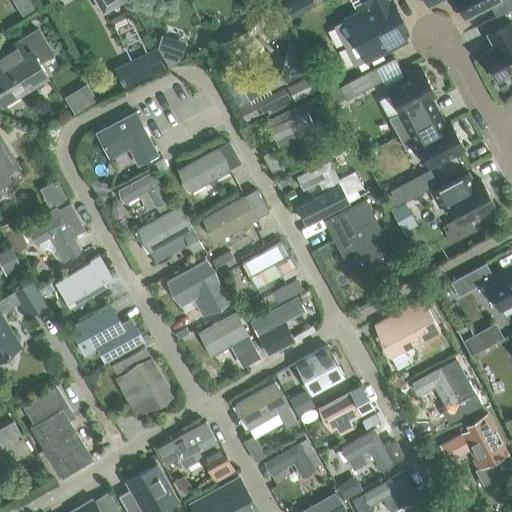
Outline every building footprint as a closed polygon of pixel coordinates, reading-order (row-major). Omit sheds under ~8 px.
[(95,0),(103,12),(121,0),(95,0)] [(404,23),(391,0),(363,0),(368,8),(335,25),(355,64),(405,38),(398,26),(404,23)] [(511,0),(454,0),(464,17),(489,4),(495,16),(511,7),(511,0)] [(300,13),(294,1),(284,7),(290,18),(300,13)] [(494,47),(482,53),(495,78),(511,69),(511,24),(510,21),(487,33),(494,47)] [(0,51),(0,101),(1,103),(47,76),(40,63),(53,55),(37,29),(18,40),(0,51)] [(179,55),(156,47),(168,66),(177,62),(179,55)] [(233,64),(219,70),(236,105),(259,95),(269,90),(262,76),(243,85),(233,64)] [(375,67),(362,73),(369,86),(381,80),(376,69),(375,67)] [(437,115),(440,114),(430,96),(435,94),(421,68),(385,87),(398,111),(387,117),(398,136),(437,115)] [(314,72),(287,86),(293,101),(322,86),(314,72)] [(267,94),(273,109),(293,101),(287,86),(267,94)] [(333,103),(343,97),(338,86),(328,92),(333,103)] [(259,95),(236,105),(245,123),(267,112),(259,95)] [(317,96),(267,119),(271,126),(269,127),(275,139),(277,139),(280,145),(298,137),(301,145),(305,143),(309,153),(322,147),(322,146),(330,142),(319,119),(311,123),(306,111),(320,104),(317,96)] [(135,111),(95,132),(108,156),(128,146),(137,164),(145,160),(157,154),(135,111)] [(399,137),(405,149),(416,143),(428,167),(464,148),(451,123),(444,127),(438,116),(399,137)] [(0,136),(0,182),(9,177),(6,171),(17,164),(0,136)] [(178,169),(180,182),(190,191),(229,169),(228,169),(241,162),(229,141),(217,148),(216,147),(178,169)] [(285,170),(273,147),(260,154),(271,177),(285,170)] [(295,150),(286,157),(291,166),(301,161),(295,150)] [(167,167),(165,162),(162,156),(154,160),(159,171),(167,167)] [(346,195),(350,193),(354,191),(361,187),(354,171),(337,179),(328,160),(296,176),(305,193),(320,185),(325,195),(329,193),(334,202),(346,196),(346,195)] [(437,183),(430,169),(391,190),(398,204),(404,201),(437,183)] [(167,198),(152,171),(117,189),(124,202),(146,190),(154,205),(162,204),(167,198)] [(441,186),(431,191),(439,207),(440,206),(447,202),(455,218),(458,224),(469,218),(494,205),(481,179),(473,183),(467,172),(462,174),(441,186)] [(56,180),(45,186),(54,203),(65,197),(56,180)] [(243,195),(202,218),(205,232),(215,241),(255,218),(268,211),(256,189),(243,196),(243,195)] [(293,190),(286,194),(290,201),(297,197),(293,190)] [(325,212),(318,199),(300,208),(306,221),(325,212)] [(351,266),(388,247),(364,200),(362,201),(327,219),(351,266)] [(398,204),(390,209),(391,209),(401,229),(415,222),(404,202),(404,201),(398,204)] [(62,258),(68,255),(80,248),(73,235),(84,229),(70,202),(58,209),(56,206),(43,213),(44,215),(26,225),(36,242),(48,235),(62,258)] [(184,208),(189,218),(196,214),(191,204),(184,208)] [(192,252),(202,247),(178,205),(136,228),(140,243),(150,253),(183,234),(192,252)] [(123,218),(115,222),(121,233),(129,228),(123,218)] [(5,234),(4,234),(10,246),(11,246),(23,240),(17,227),(16,228),(5,234)] [(294,266),(280,241),(241,263),(255,287),(294,266)] [(11,246),(10,246),(0,251),(0,252),(9,270),(20,264),(11,246)] [(229,250),(211,259),(218,271),(236,261),(229,250)] [(91,260),(54,282),(69,306),(104,283),(102,280),(112,275),(100,253),(90,258),(91,260)] [(228,301),(205,259),(166,280),(170,295),(180,305),(183,311),(196,304),(201,314),(220,311),(222,314),(237,306),(233,299),(228,301)] [(511,266),(492,277),(484,263),(448,282),(456,297),(483,283),(498,311),(511,303),(511,266)] [(400,267),(389,272),(395,284),(406,279),(400,267)] [(0,357),(20,346),(0,314),(20,303),(28,317),(47,305),(41,296),(37,289),(31,280),(0,299),(0,357)] [(45,284),(37,289),(41,296),(49,291),(53,288),(49,282),(45,285),(45,284)] [(310,292),(303,295),(309,306),(316,302),(310,292)] [(398,322),(379,332),(392,356),(402,350),(440,329),(427,306),(430,304),(425,295),(393,313),(398,322)] [(296,297),(257,318),(251,321),(268,353),(290,342),(279,322),(303,310),(296,297)] [(76,325),(71,327),(82,347),(94,340),(97,345),(107,339),(115,353),(141,339),(130,318),(120,324),(110,306),(76,325)] [(235,311),(199,330),(213,355),(231,345),(243,366),(259,357),(235,311)] [(120,359),(147,409),(171,395),(144,346),(120,359)] [(343,376),(329,350),(297,368),(303,379),(311,393),(331,382),(343,376)] [(451,406),(456,417),(464,413),(481,404),(455,358),(412,381),(412,389),(418,393),(434,385),(446,408),(451,406)] [(211,366),(204,370),(210,379),(216,375),(211,366)] [(235,403),(249,428),(277,412),(282,420),(292,415),(287,406),(274,381),(235,403)] [(56,385),(21,406),(33,425),(30,427),(60,476),(91,458),(68,421),(75,417),(56,385)] [(353,427),(349,419),(361,413),(372,407),(361,385),(350,391),(318,408),(329,430),(335,427),(339,434),(353,427)] [(20,403),(24,398),(22,392),(16,391),(11,396),(13,402),(20,403)] [(305,391),(290,399),(298,414),(313,406),(305,391)] [(310,408),(299,414),(306,427),(317,421),(310,408)] [(375,412),(360,420),(365,428),(379,420),(375,412)] [(478,466),(473,469),(483,488),(511,473),(511,461),(506,451),(495,429),(490,432),(481,416),(466,424),(469,428),(441,443),(449,459),(469,448),(478,466)] [(0,427),(0,445),(0,446),(21,434),(13,420),(0,427)] [(202,455),(214,476),(230,467),(218,445),(216,446),(203,422),(171,440),(157,448),(167,465),(181,457),(185,464),(202,455)] [(341,447),(348,459),(353,468),(373,457),(380,469),(392,462),(404,456),(396,442),(392,444),(390,440),(382,445),(374,429),(341,447)] [(271,473),(274,479),(289,472),(286,464),(293,461),(301,476),(313,469),(312,467),(320,463),(311,448),(305,438),(264,461),(271,473)] [(260,445),(249,451),(254,461),(265,455),(260,445)] [(130,488),(118,495),(127,511),(167,511),(164,507),(173,501),(173,502),(175,500),(176,501),(177,500),(156,463),(154,463),(154,464),(143,470),(138,473),(127,480),(127,479),(125,480),(130,488)] [(355,497),(363,511),(374,511),(370,504),(382,497),(385,501),(390,511),(399,507),(417,497),(402,471),(355,497)] [(173,481),(181,497),(194,490),(190,483),(183,475),(173,481)] [(233,511),(257,511),(238,476),(189,504),(193,511),(229,511),(233,510),(233,511)] [(337,485),(345,499),(360,490),(352,476),(337,485)] [(471,495),(463,479),(447,487),(455,503),(471,495)] [(345,511),(334,492),(298,511),(345,511)] [(100,511),(93,501),(93,500),(74,511),(100,511)]
